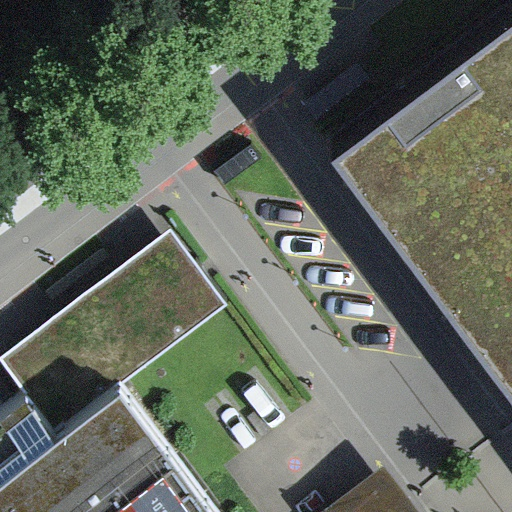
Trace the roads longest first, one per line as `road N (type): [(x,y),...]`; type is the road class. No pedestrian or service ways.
road 1 (residential): [(0,206),(280,0)]
road 2 (unknown): [(511,125),(482,136),(456,168),(451,205),(466,269),(511,341)]
